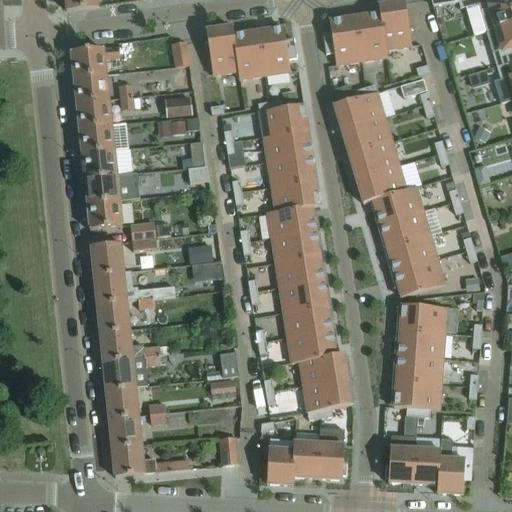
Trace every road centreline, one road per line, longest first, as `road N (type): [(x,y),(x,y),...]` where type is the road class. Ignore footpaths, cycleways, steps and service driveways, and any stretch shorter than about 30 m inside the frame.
road 1 (residential): [(368,511),(370,420),(301,0)]
road 2 (tertiary): [(81,499),(36,36)]
road 3 (unclassified): [(248,0),(36,36)]
road 4 (residential): [(81,499),(227,511)]
